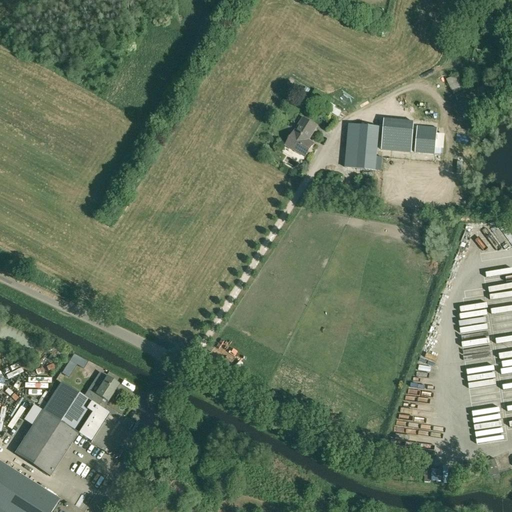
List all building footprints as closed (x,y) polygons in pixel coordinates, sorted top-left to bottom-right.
[(500,68),(501,41),(473,40),(473,67),(500,68)] [(446,79),(453,94),(463,89),(459,80),(461,79),(458,74),(446,79)] [(308,140),(317,126),(303,118),(294,131),(285,145),(305,157),(314,143),(308,140)] [(384,120),(382,150),(412,153),(414,123),(384,120)] [(349,124),(345,167),(381,171),(382,157),(376,157),(376,149),(378,127),(349,124)] [(417,127),(415,153),(435,155),(435,154),(437,134),(437,129),(417,127)] [(0,345),(32,362),(43,341),(0,318),(0,345)] [(87,363),(73,356),(69,362),(82,370),(87,363)] [(61,384),(42,412),(76,434),(90,443),(108,415),(96,407),(102,398),(107,402),(118,385),(99,372),(91,385),(82,398),(61,384)] [(15,454),(49,476),(76,434),(42,412),(15,454)] [(490,476),(499,473),(495,459),(486,462),(490,476)] [(0,462),(0,509),(4,511),(51,511),(59,500),(0,462)]
